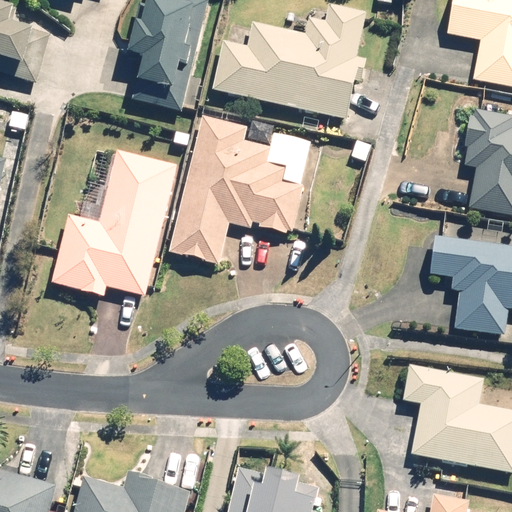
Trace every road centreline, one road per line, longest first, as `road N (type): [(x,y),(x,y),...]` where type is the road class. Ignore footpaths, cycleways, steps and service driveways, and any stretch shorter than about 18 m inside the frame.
road 1 (residential): [(117,395),(240,327),(264,325),(314,334),(331,356),(328,379),(297,400)]
road 2 (unknown): [(327,349),(385,127)]
road 3 (residential): [(297,400),(117,395)]
